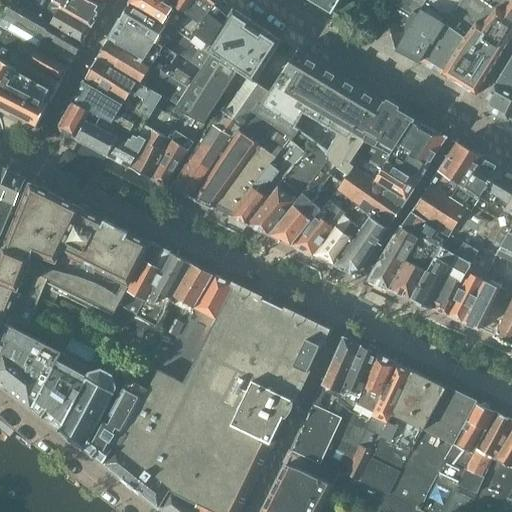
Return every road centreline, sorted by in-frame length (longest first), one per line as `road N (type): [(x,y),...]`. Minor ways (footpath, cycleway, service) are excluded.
road 1 (unclassified): [(511,149),(263,0)]
road 2 (residential): [(0,406),(136,511)]
